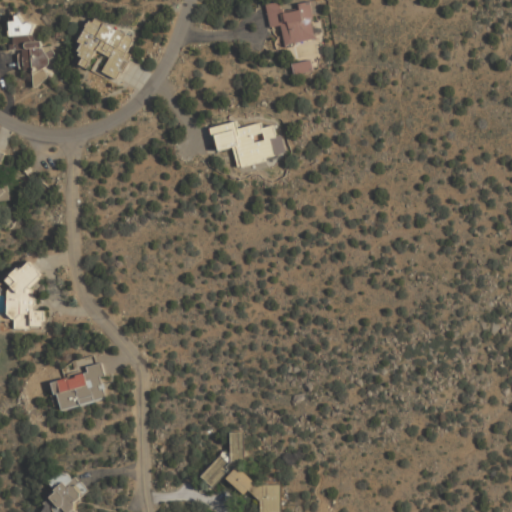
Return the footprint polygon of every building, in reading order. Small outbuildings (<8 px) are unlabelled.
[(272,29),(280,28),(284,46),(318,39),(310,1),(268,9),(272,29)] [(22,45),(25,70),(54,67),(52,45),(43,46),(42,38),(30,40),(28,13),(10,14),(13,46),(22,45)] [(140,38),(93,14),(79,41),(86,45),(77,62),(89,68),(98,50),(110,56),(103,71),(119,79),(140,38)] [(313,71),(311,61),(292,63),(294,74),(313,71)] [(239,166),(285,154),(277,123),(265,126),(264,121),(240,127),(238,120),(212,126),(218,150),(234,146),(239,166)] [(0,201),(9,195),(0,182),(0,201)] [(11,327),(46,327),(46,309),(37,309),(36,268),(10,268),(11,327)] [(61,409),(110,397),(102,366),(53,378),(61,409)] [(231,431),(232,456),(207,457),(207,481),(216,481),(216,477),(229,476),(229,459),(246,459),(246,431),(231,431)] [(49,482),(57,490),(41,505),(47,511),(78,511),(73,506),(89,491),(67,466),(49,482)] [(232,491),(261,490),(261,511),(283,511),(282,482),(247,482),(246,466),(232,467),(232,491)]
